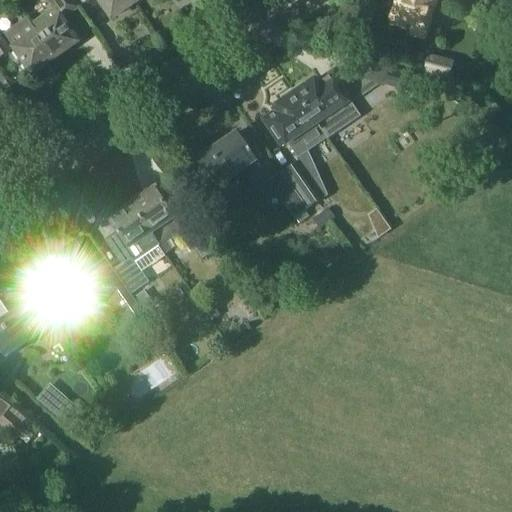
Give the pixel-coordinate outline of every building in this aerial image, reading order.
[(53,9),(31,24),(54,58),(77,42),(61,18),(64,16),(64,17),(77,8),(71,0),(46,0),(49,3),(53,9)] [(80,0),(82,3),(85,0),(98,0),(111,19),(134,3),(132,0),(80,0)] [(450,7),(426,0),(398,0),(397,0),(397,1),(395,1),(394,0),(392,1),(390,2),(389,2),(388,3),(387,5),(386,7),(385,8),(385,10),(386,12),(386,13),(387,15),(388,16),(390,17),(392,18),(391,19),(392,19),(390,25),(405,30),(407,24),(412,26),(409,36),(423,40),(434,4),(453,9),(453,8),(450,7)] [(25,18),(2,33),(31,74),(54,58),(31,24),(30,25),(25,18)] [(0,35),(0,58),(11,51),(0,35)] [(429,74),(448,79),(450,79),(454,61),(428,55),(424,73),(429,74)] [(363,78),(380,83),(417,93),(422,76),(368,61),(363,78)] [(305,80),(294,88),(321,127),(321,128),(327,137),(361,115),(351,100),(353,99),(337,76),(331,68),(319,77),(308,84),(305,80)] [(448,79),(429,74),(426,85),(445,90),(448,79)] [(273,111),(261,120),(281,148),(289,142),(299,156),(301,155),(304,160),(300,162),(300,161),(285,172),(310,207),(324,197),(314,182),(321,178),(308,150),(327,137),(321,128),(321,127),(294,88),(279,98),(281,101),(274,106),(270,108),(273,111)] [(200,158),(197,160),(217,189),(244,170),(252,183),(263,176),(255,163),(237,133),(215,148),(200,158)] [(281,172),(269,181),(270,181),(286,205),(295,218),(305,211),(308,210),(281,172)] [(143,194),(131,201),(133,204),(158,242),(172,232),(175,236),(184,230),(203,257),(215,249),(193,216),(183,223),(176,213),(172,215),(155,189),(144,196),(143,194)] [(114,233),(104,240),(122,265),(132,258),(135,263),(160,246),(158,242),(133,204),(132,204),(111,218),(118,230),(114,233)] [(312,220),(320,230),(335,218),(327,208),(312,220)] [(327,231),(338,245),(345,239),(334,225),(327,231)] [(76,244),(49,262),(61,279),(51,286),(63,302),(72,295),(84,312),(108,296),(129,327),(143,317),(145,316),(143,313),(143,312),(136,302),(134,299),(133,298),(131,295),(114,270),(112,272),(106,264),(95,271),(76,244)] [(122,265),(114,270),(131,295),(149,283),(135,263),(132,258),(122,265)] [(144,291),(133,298),(134,299),(136,302),(143,312),(154,305),(144,291)] [(0,301),(0,350),(6,358),(27,343),(47,329),(28,302),(10,315),(0,301)] [(213,322),(221,316),(212,302),(204,307),(213,322)] [(133,407),(128,400),(123,400),(119,402),(118,408),(123,415),(128,415),(132,412),(133,407)] [(9,412),(0,421),(0,425),(15,439),(26,427),(9,412)]
